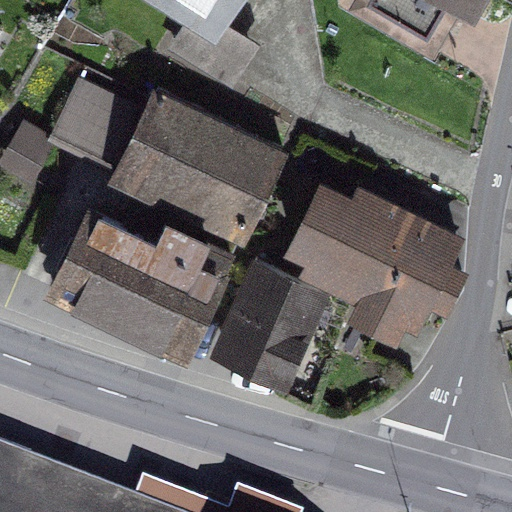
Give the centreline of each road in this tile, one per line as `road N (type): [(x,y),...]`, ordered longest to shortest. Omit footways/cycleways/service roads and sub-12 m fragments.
road 1 (tertiary): [(431,486),(167,412),(0,353)]
road 2 (unclassified): [(431,486),(465,369),(511,105)]
